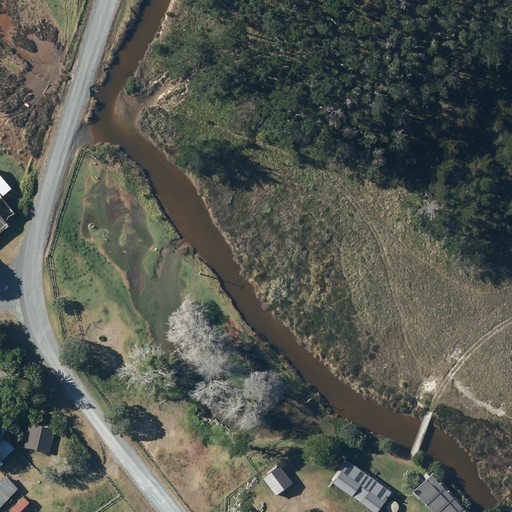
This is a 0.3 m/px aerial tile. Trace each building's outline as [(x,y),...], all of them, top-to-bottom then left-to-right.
[(9,225),(20,216),(5,198),(15,190),(0,172),(0,237),(11,228),(9,225)] [(51,453),(56,431),(31,426),(27,448),(51,453)] [(0,466),(15,449),(4,439),(0,442),(0,466)] [(372,511),(389,490),(346,459),(330,482),(372,511)] [(465,511),(429,472),(411,489),(432,511),(465,511)] [(0,511),(21,490),(8,477),(0,485),(0,511)] [(12,511),(24,511),(32,504),(24,497),(11,511),(12,511)]
